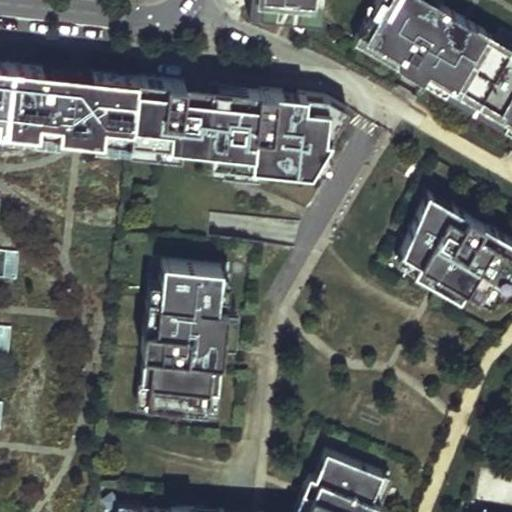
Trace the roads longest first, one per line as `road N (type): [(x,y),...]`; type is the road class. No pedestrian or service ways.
road 1 (residential): [(180,4),(279,42),(406,111)]
road 2 (residential): [(0,0),(152,10),(180,4)]
